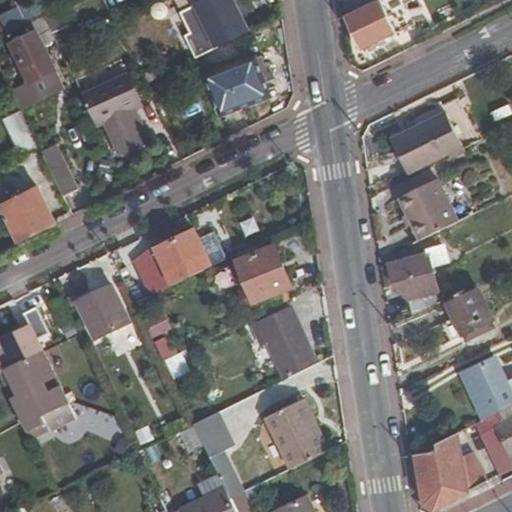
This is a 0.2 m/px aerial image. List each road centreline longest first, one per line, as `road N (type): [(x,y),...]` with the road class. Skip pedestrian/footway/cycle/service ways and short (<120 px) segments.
road 1 (tertiary): [(327,116),(387,511)]
road 2 (residential): [(0,278),(327,116)]
road 3 (residential): [(327,116),(511,25)]
